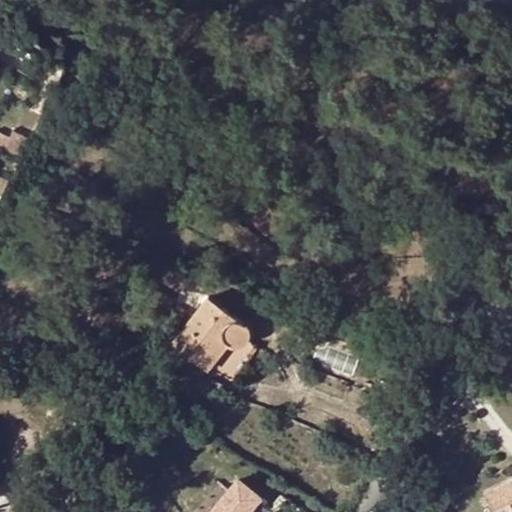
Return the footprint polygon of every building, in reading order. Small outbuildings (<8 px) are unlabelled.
[(92,171),(89,177),(106,186),(110,180),(92,171)] [(417,199),(409,198),(406,216),(441,221),(444,199),(417,196),(417,199)] [(147,310),(169,320),(176,306),(178,301),(155,291),(147,310)] [(225,338),(230,341),(237,343),(240,343),(245,341),(247,337),(248,333),(248,329),(245,323),(241,318),(211,295),(197,314),(188,326),(175,343),(204,366),(225,338)] [(176,306),(169,320),(188,326),(197,314),(176,306)] [(225,338),(204,366),(208,369),(230,341),(225,338)] [(118,430),(95,458),(105,467),(120,462),(134,442),(118,430)] [(511,511),(511,478),(485,492),(496,511),(511,511)] [(256,511),(266,501),(246,483),(219,511),(256,511)]
